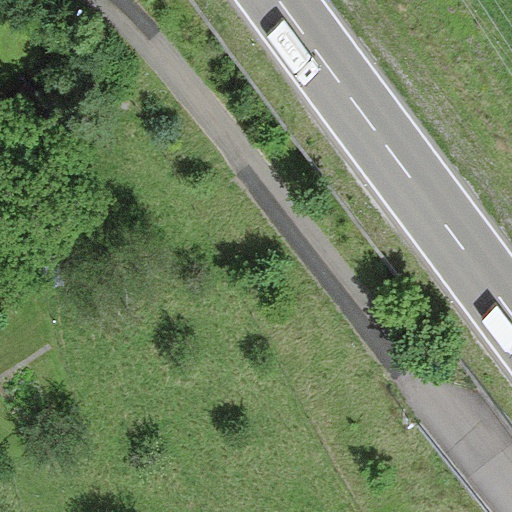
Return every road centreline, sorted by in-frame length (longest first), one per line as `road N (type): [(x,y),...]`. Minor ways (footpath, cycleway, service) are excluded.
road 1 (residential): [(501,511),(100,0)]
road 2 (primary): [(271,0),(511,330)]
